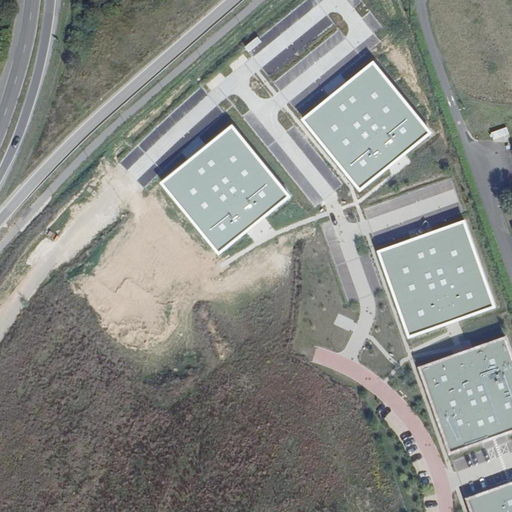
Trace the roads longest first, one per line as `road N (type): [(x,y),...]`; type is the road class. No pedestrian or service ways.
road 1 (trunk): [(0,218),(62,150),(230,0)]
road 2 (primary): [(0,168),(32,88),(48,0)]
road 3 (primary): [(33,0),(0,130)]
